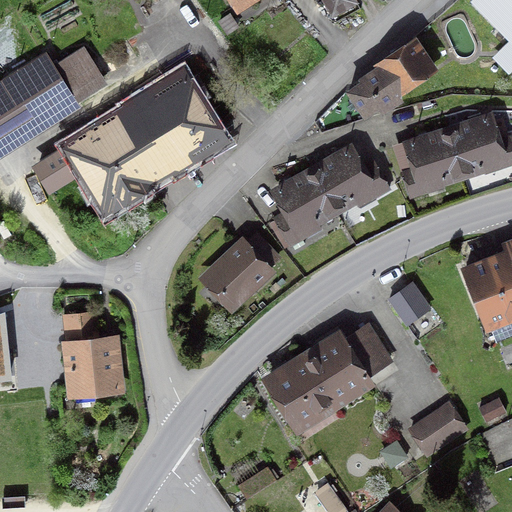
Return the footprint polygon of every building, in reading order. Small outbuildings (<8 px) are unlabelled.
[(229,0),(237,12),(255,0),(229,0)] [(358,0),(323,0),(332,15),(359,0),(358,0)] [(511,43),(511,0),(479,0),(475,4),(511,44),(511,43)] [(55,63),(46,49),(0,78),(0,155),(82,104),(79,99),(107,81),(84,45),(55,63)] [(422,76),(403,45),(336,89),(343,113),(422,76)] [(230,139),(185,65),(60,141),(62,144),(31,163),(48,192),(79,173),(105,216),(230,139)] [(495,126),(451,138),(462,179),(506,167),(495,126)] [(451,138),(407,150),(418,191),(462,179),(451,138)] [(356,158),(314,182),(336,220),(378,197),(356,158)] [(314,182),(272,206),(293,244),(336,220),(314,182)] [(276,269),(243,234),(199,276),(233,311),(276,269)] [(506,261),(464,276),(483,330),(511,319),(511,246),(502,250),(506,261)] [(411,323),(430,309),(412,284),(393,298),(411,323)] [(65,337),(61,337),(67,397),(125,392),(120,332),(100,333),(98,310),(63,314),(65,337)] [(362,387),(332,335),(250,380),(291,431),(362,387)] [(462,436),(446,408),(412,433),(426,454),(462,436)]
